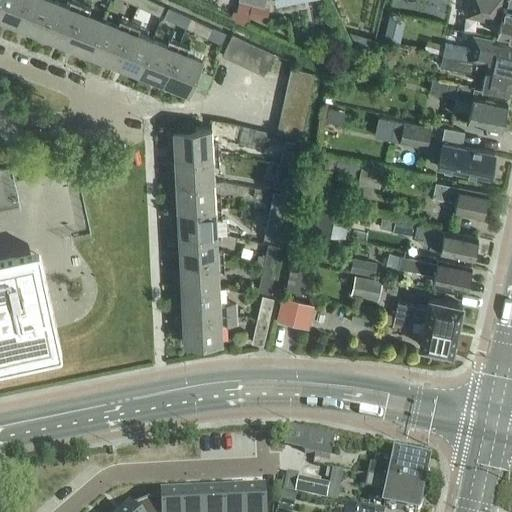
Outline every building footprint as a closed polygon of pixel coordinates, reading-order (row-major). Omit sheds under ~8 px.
[(0,0),(0,19),(16,26),(25,0),(0,0)] [(25,0),(16,26),(40,35),(54,1),(51,0),(25,0)] [(40,35),(65,45),(81,4),(71,0),(70,0),(68,7),(54,1),(40,35)] [(150,0),(140,0),(138,6),(160,16),(164,6),(150,0)] [(470,0),(467,16),(500,23),(498,36),(511,38),(511,11),(499,9),(501,0),(470,0)] [(252,3),(249,16),(261,19),(264,6),(252,3)] [(65,45),(89,55),(103,20),(88,15),(91,8),(81,4),(65,45)] [(164,18),(186,28),(191,18),(169,8),(164,18)] [(191,18),(186,28),(208,39),(213,28),(191,18)] [(89,55),(114,65),(130,23),(120,19),(117,26),(103,20),(89,55)] [(114,65),(139,74),(152,40),(138,34),(140,27),(130,23),(114,65)] [(222,56),(233,61),(244,39),(232,34),(222,56)] [(139,74),(163,84),(179,42),(170,39),(167,46),(152,40),(139,74)] [(233,61),(243,66),(253,44),(244,39),(233,61)] [(445,44),(443,54),(463,59),(511,69),(511,47),(476,39),(474,51),(445,44)] [(425,50),(438,54),(440,44),(427,41),(425,50)] [(179,42),(163,84),(188,94),(202,59),(187,54),(190,47),(179,42)] [(243,66),(253,71),(263,49),(253,44),(243,66)] [(263,49),(253,71),(264,76),(274,54),(263,49)] [(511,69),(463,59),(443,54),(440,65),(484,75),(482,86),(511,92),(511,69)] [(291,68),(288,80),(312,85),(314,73),(291,68)] [(288,80),(286,90),(310,95),(312,85),(288,80)] [(430,93),(472,102),(467,121),(471,122),(472,125),(478,126),(481,124),(501,129),(501,125),(504,123),(505,117),(503,115),(506,101),(486,97),(487,91),(432,80),(430,93)] [(286,90),(283,101),(307,106),(310,95),(286,90)] [(283,101),(281,112),(305,117),(307,106),(283,101)] [(281,112),(279,122),(303,127),(305,117),(281,112)] [(303,127),(279,122),(276,134),(300,139),(303,127)] [(404,141),(428,146),(431,131),(413,127),(412,131),(406,130),(404,141)] [(489,178),(490,174),(491,173),(493,172),(494,170),(494,167),(493,165),(492,164),(495,153),(462,146),(465,132),(445,128),(441,143),(442,143),(437,166),(444,168),(444,171),(451,173),(452,170),(489,178)] [(173,131),(174,158),(219,156),(218,145),(211,145),(210,129),(173,131)] [(285,141),(280,165),(291,167),(296,143),(285,141)] [(174,158),(176,184),(213,183),(212,167),(219,166),(219,156),(174,158)] [(332,177),(335,162),(323,160),(320,175),(332,177)] [(291,167),(280,165),(275,188),(286,191),(291,167)] [(358,184),(379,189),(383,170),(363,165),(358,184)] [(432,197),(456,201),(454,211),(482,216),(483,212),(485,211),(486,207),(485,204),(487,193),(435,182),(432,197)] [(176,184),(177,211),(222,209),(221,197),(213,198),(213,183),(176,184)] [(274,192),(269,216),(280,218),(285,194),(274,192)] [(321,205),(315,232),(331,236),(335,217),(347,219),(349,211),(321,205)] [(177,211),(178,237),(215,235),(227,235),(226,218),(222,219),(222,209),(177,211)] [(365,210),(362,223),(385,228),(388,215),(365,210)] [(280,218),(269,216),(264,239),(275,242),(280,218)] [(395,221),(393,232),(411,235),(414,225),(395,221)] [(439,250),(473,258),(473,254),(476,250),(475,245),(477,237),(416,224),(414,236),(441,242),(439,250)] [(178,237),(180,264),(224,261),(224,250),(216,251),(215,235),(178,237)] [(268,244),(263,268),(274,270),(279,246),(268,244)] [(314,264),(317,250),(297,245),(294,260),(314,264)] [(0,369),(61,356),(62,355),(62,354),(41,253),(40,252),(39,251),(37,251),(0,258),(0,369)] [(470,280),(469,277),(471,266),(438,259),(437,263),(401,255),(398,267),(434,275),(433,283),(466,290),(468,282),(470,280)] [(350,272),(374,278),(377,265),(354,259),(350,272)] [(180,264),(181,290),(218,288),(217,272),(225,272),(224,261),(180,264)] [(304,283),(308,265),(292,261),(286,292),(312,298),(315,285),(304,283)] [(274,270),(263,268),(258,291),(269,294),(274,270)] [(351,295),(379,301),(383,282),(356,276),(351,295)] [(181,290),(182,316),(237,314),(237,303),(226,304),(226,289),(218,289),(218,288),(181,290)] [(263,296),(257,320),(268,322),(274,298),(263,296)] [(277,321),(308,328),(314,305),(282,298),(277,321)] [(398,302),(395,315),(457,329),(458,322),(459,322),(460,318),(462,319),(464,310),(462,309),(463,305),(429,298),(427,309),(398,302)] [(237,314),(182,316),(184,343),(220,341),(220,325),(238,324),(237,314)] [(385,314),(383,323),(393,325),(395,316),(385,314)] [(457,329),(395,315),(395,316),(393,325),(424,332),(423,334),(419,335),(418,342),(421,345),(420,346),(452,353),(453,349),(455,350),(457,340),(455,340),(456,336),(455,336),(457,329)] [(268,322),(257,320),(252,343),(263,346),(268,322)] [(304,454),(329,460),(334,438),(308,433),(304,454)] [(370,466),(367,478),(419,489),(421,481),(424,482),(424,478),(427,476),(428,471),(427,468),(427,464),(394,457),(391,471),(370,466)] [(31,492),(40,503),(61,486),(53,476),(31,492)] [(419,489),(367,478),(365,489),(386,494),(383,508),(388,509),(391,511),(395,511),(401,511),(416,511),(417,511),(420,510),(421,504),(419,501),(420,497),(418,497),(419,489)] [(294,494),(334,502),(337,489),(297,480),(294,494)] [(264,511),(264,493),(242,494),(243,511),(264,511)] [(243,511),(242,494),(222,495),(222,511),(243,511)] [(222,511),(222,495),(202,496),(202,511),(222,511)] [(202,511),(202,496),(181,497),(182,511),(202,511)] [(182,511),(181,497),(160,498),(160,503),(146,508),(147,511),(182,511)]
